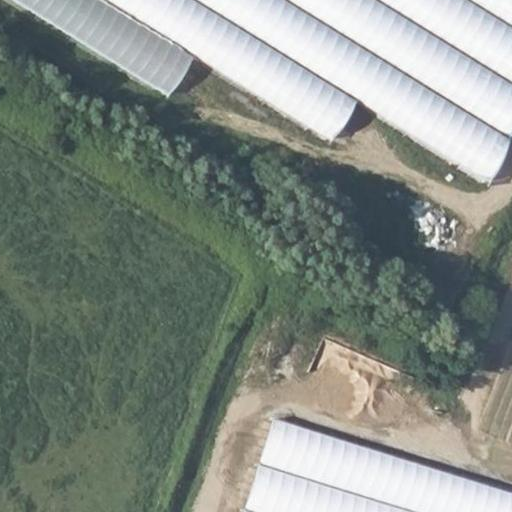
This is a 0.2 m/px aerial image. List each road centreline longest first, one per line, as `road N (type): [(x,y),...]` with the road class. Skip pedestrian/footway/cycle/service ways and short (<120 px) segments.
road 1 (track): [(0,11),(163,115),(248,122),(465,199),(496,197),(511,170)]
road 2 (track): [(216,511),(252,397),(511,463)]
road 3 (track): [(457,449),(511,315)]
